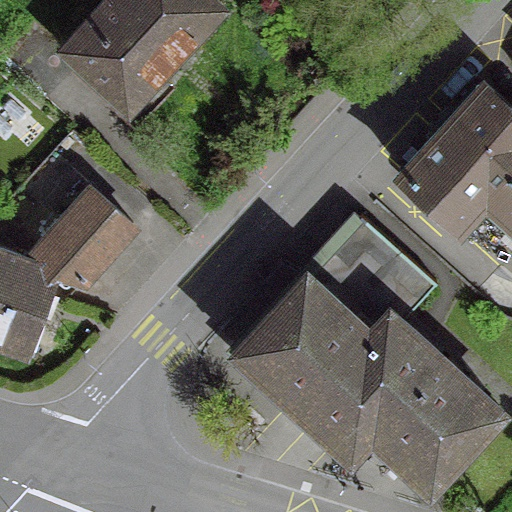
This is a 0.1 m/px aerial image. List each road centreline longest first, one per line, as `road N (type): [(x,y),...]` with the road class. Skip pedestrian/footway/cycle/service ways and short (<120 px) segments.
road 1 (residential): [(58,453),(459,0)]
road 2 (secondary): [(58,453),(233,511)]
